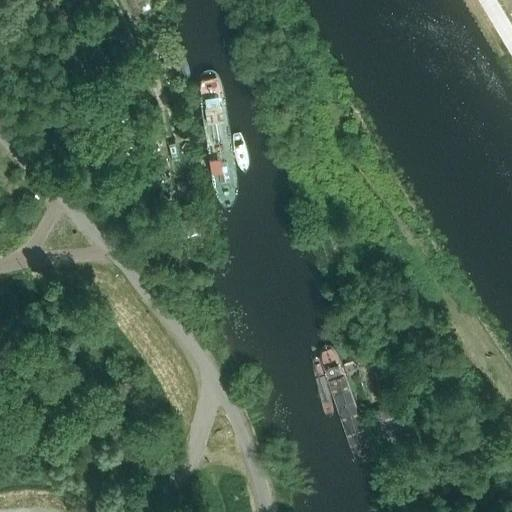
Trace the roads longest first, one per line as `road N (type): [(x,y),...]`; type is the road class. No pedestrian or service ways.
road 1 (unclassified): [(267,511),(239,429),(183,334),(0,132)]
road 2 (track): [(117,0),(170,121)]
